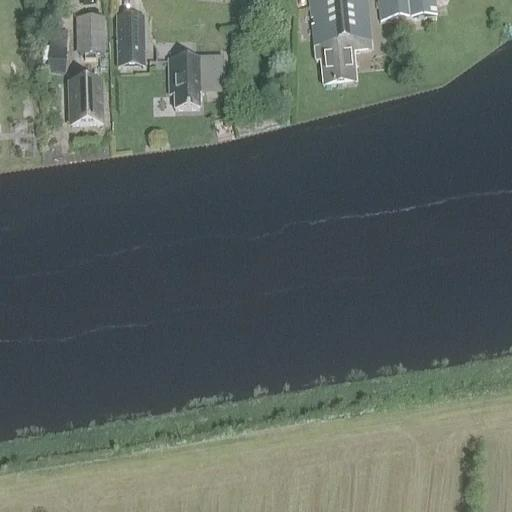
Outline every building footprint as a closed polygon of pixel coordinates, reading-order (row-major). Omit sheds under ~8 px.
[(310,41),(306,0),(294,2),(298,42),(310,41)] [(308,0),(315,65),(320,64),(323,89),(356,86),(352,55),(371,53),(365,0),(308,0)] [(377,0),(380,25),(435,20),(433,0),(377,0)] [(143,20),(116,21),(118,71),(144,70),(143,20)] [(80,58),(104,57),(103,21),(79,22),(80,58)] [(66,64),(66,52),(49,50),(48,63),(66,64)] [(204,97),(203,62),(168,63),(169,98),(174,98),(174,113),(199,112),(199,97),(204,97)] [(99,86),(69,87),(71,129),(100,128),(99,86)]
